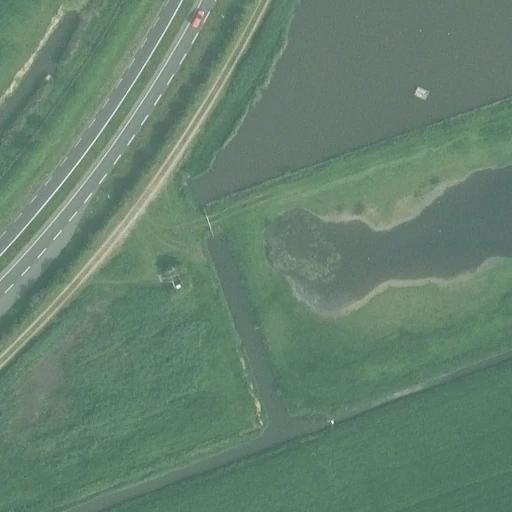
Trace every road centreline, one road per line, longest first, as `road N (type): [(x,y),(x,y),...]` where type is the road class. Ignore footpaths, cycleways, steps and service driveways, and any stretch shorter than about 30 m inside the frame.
road 1 (track): [(0,359),(83,279),(197,122),(268,0)]
road 2 (primary): [(0,291),(109,163),(209,0)]
road 3 (primary): [(172,0),(83,147),(0,244)]
